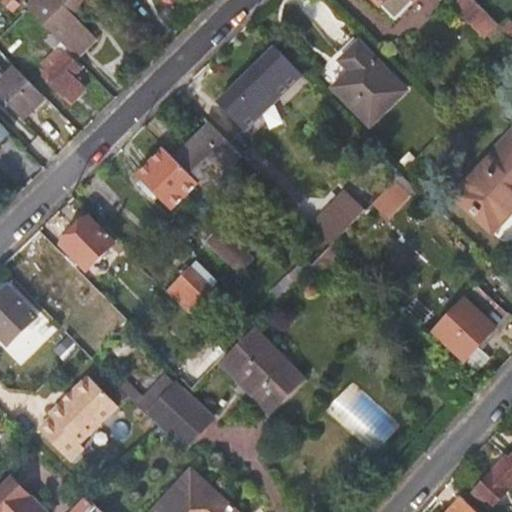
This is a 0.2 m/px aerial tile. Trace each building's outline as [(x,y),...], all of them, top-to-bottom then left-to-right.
[(21,0),(30,9),(53,32),(78,58),(98,38),(74,13),(87,0),(21,0)] [(378,0),(397,18),(414,0),(378,0)] [(488,35),(500,22),(478,0),(460,0),(457,4),(488,35)] [(76,76),(86,65),(78,58),(53,32),(48,38),(59,50),(44,65),(51,72),(48,75),(73,101),(87,88),(76,76)] [(410,92),(362,42),(343,61),(354,73),(338,88),(374,126),(410,92)] [(305,76),(276,47),(218,103),(246,133),(305,76)] [(46,94),(15,64),(5,73),(0,68),(0,93),(0,103),(2,106),(7,101),(23,116),(46,94)] [(214,123),(177,158),(201,182),(207,188),(243,153),(214,123)] [(511,129),(455,190),(495,228),(511,210),(511,129)] [(172,209),(201,182),(177,158),(167,147),(140,174),(172,209)] [(384,212),(413,184),(402,174),(374,202),(382,210),(384,212)] [(375,217),(382,210),(374,202),(367,210),(375,217)] [(334,210),(315,228),(332,246),(351,227),(334,210)] [(87,271),(118,242),(92,214),(61,245),(87,271)] [(256,243),(230,219),(207,243),(232,268),(256,243)] [(197,261),(167,291),(193,317),(205,305),(201,300),(217,283),(197,261)] [(479,284),(434,332),(464,361),(466,360),(476,369),(486,359),(475,350),(509,313),(479,284)] [(8,288),(0,295),(0,335),(9,345),(37,317),(8,288)] [(304,378),(253,327),(228,353),(222,359),(273,410),(304,378)] [(218,344),(182,380),(192,389),(222,359),(228,353),(218,344)] [(132,370),(117,384),(127,395),(142,380),(132,370)] [(118,407),(89,377),(73,392),(75,394),(65,404),(63,401),(50,415),(52,417),(39,430),(70,461),(84,448),(79,444),(118,407)] [(214,418),(178,383),(146,414),(158,426),(184,449),(214,418)] [(511,451),(474,492),(491,508),(511,486),(511,451)] [(237,511),(192,471),(155,511),(237,511)] [(45,511),(11,478),(0,488),(0,511),(45,511)] [(104,511),(88,496),(71,511),(104,511)] [(474,511),(461,499),(448,511),(474,511)]
